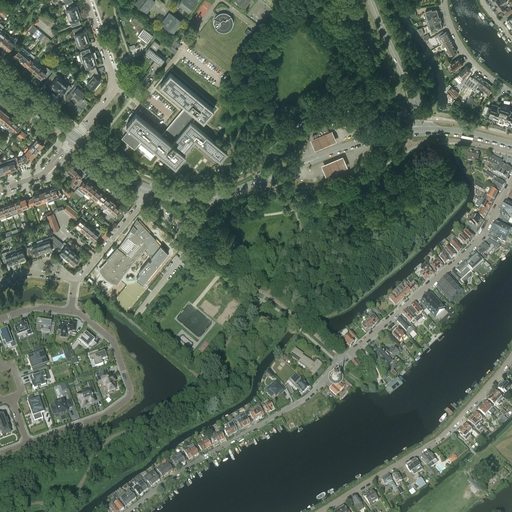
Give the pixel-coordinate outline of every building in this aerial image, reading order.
[(74,5),(73,0),(72,0),(65,4),(64,4),(68,14),(78,11),(76,5),(74,5)] [(155,1),(153,0),(136,0),(134,2),(147,12),(155,1)] [(180,0),(178,4),(188,12),(197,0),(180,0)] [(498,6),(500,10),(505,6),(503,3),(507,0),(493,0),(495,3),(495,4),(497,7),(498,6)] [(504,16),(511,10),(511,0),(510,0),(508,2),(509,3),(507,5),(508,7),(501,12),(504,16)] [(439,13),(438,11),(437,10),(436,9),(432,10),(432,9),(425,11),(426,14),(425,14),(425,15),(425,18),(426,18),(427,18),(438,15),(438,14),(439,13)] [(78,11),(68,14),(71,25),(80,22),(79,18),(80,17),(78,11)] [(169,12),(161,23),(173,32),(181,21),(169,12)] [(218,14),(217,15),(216,16),(215,16),(215,17),(214,18),(214,19),(214,20),(213,21),(213,22),(213,23),(213,24),(214,25),(214,26),(214,27),(215,28),(216,29),(217,30),(218,31),(219,31),(220,32),(221,32),(223,32),(224,32),(225,32),(226,31),(227,31),(228,30),(229,30),(230,29),(231,28),(232,26),(232,25),(233,24),(233,23),(233,22),(233,21),(233,20),(232,19),(232,18),(231,17),(231,16),(230,15),(229,15),(228,14),(227,14),(227,13),(226,13),(225,13),(224,12),(223,12),(222,13),(221,13),(220,13),(219,13),(218,14)] [(440,21),(440,20),(441,20),(440,17),(439,17),(438,15),(427,18),(428,21),(427,21),(427,22),(428,26),(440,21)] [(438,29),(442,27),(442,26),(443,25),(442,23),(441,22),(440,21),(428,26),(429,29),(430,29),(431,29),(432,32),(438,30),(438,29)] [(138,23),(134,27),(139,31),(139,33),(137,35),(141,37),(142,38),(140,42),(143,44),(144,45),(146,42),(149,38),(149,39),(151,40),(156,34),(148,27),(146,29),(138,23)] [(83,31),(81,26),(73,29),(76,40),(87,36),(85,30),(83,31)] [(247,29),(244,32),(248,35),(249,36),(253,39),(255,35),(252,33),(250,32),(247,29)] [(450,38),(446,31),(439,35),(441,39),(440,39),(441,41),(438,43),(439,45),(442,44),(441,43),(443,42),(450,38)] [(6,32),(0,39),(0,45),(0,46),(1,45),(3,46),(11,36),(6,32)] [(7,50),(16,40),(17,38),(15,37),(14,38),(11,36),(3,46),(7,50)] [(87,36),(76,40),(80,50),(89,47),(87,43),(89,42),(87,36)] [(457,51),(450,38),(443,42),(444,43),(449,55),(457,51)] [(173,39),(169,44),(175,48),(177,46),(178,46),(177,46),(178,47),(180,44),(173,39)] [(146,51),(145,52),(155,60),(151,65),(150,66),(155,70),(159,65),(164,59),(165,58),(164,57),(164,58),(155,50),(159,45),(160,45),(154,41),(146,51)] [(17,58),(25,49),(20,45),(13,54),(15,56),(14,57),(16,59),(17,58)] [(89,47),(80,50),(84,61),(94,58),(92,51),(90,52),(89,47)] [(21,63),(30,53),(25,49),(17,58),(19,60),(18,61),(21,63)] [(27,66),(33,59),(35,57),(30,53),(21,63),(24,66),(25,65),(27,66)] [(94,58),(84,61),(88,72),(96,69),(95,64),(96,64),(94,58)] [(457,68),(463,64),(461,62),(462,61),(460,58),(459,58),(446,67),(450,74),(458,68),(457,68)] [(33,59),(27,66),(28,68),(28,69),(31,71),(38,63),(33,59)] [(38,63),(31,71),(33,73),(34,73),(35,74),(42,66),(38,63)] [(46,67),(45,69),(42,66),(35,74),(37,75),(36,76),(38,77),(39,76),(41,78),(43,76),(45,78),(51,71),(46,67)] [(462,74),(464,76),(470,70),(466,66),(459,73),(460,75),(462,74)] [(96,69),(88,72),(89,76),(91,78),(86,84),(92,89),(100,80),(98,79),(99,77),(96,69)] [(52,72),(46,80),(50,83),(49,85),(55,90),(63,80),(53,71),(52,72)] [(170,73),(160,85),(185,106),(181,111),(162,135),(172,143),(173,144),(176,141),(173,139),(175,137),(178,139),(180,136),(179,135),(190,121),(191,122),(197,116),(203,121),(208,115),(209,114),(214,109),(170,73)] [(467,80),(465,83),(473,89),(481,78),(475,73),(470,80),(468,79),(467,80)] [(481,88),(486,81),(481,78),(475,85),(474,86),(475,86),(474,87),(475,88),(473,90),(475,91),(476,89),(476,88),(478,86),(481,88)] [(63,80),(55,90),(60,94),(62,92),(64,94),(71,86),(63,80)] [(65,98),(68,101),(73,95),(80,100),(86,94),(79,88),(81,85),(75,81),(73,84),(75,86),(65,98)] [(494,88),(486,81),(481,88),(485,91),(489,94),(494,88)] [(452,87),(448,90),(451,93),(455,97),(459,93),(452,87)] [(465,105),(470,108),(475,100),(470,97),(465,105)] [(511,113),(511,114),(511,110),(511,109),(498,105),(497,109),(488,106),(484,116),(493,119),(492,122),(505,126),(506,124),(511,126),(511,113)] [(190,121),(179,135),(180,136),(178,139),(175,137),(173,139),(176,141),(173,144),(172,143),(171,144),(151,128),(159,119),(146,108),(140,117),(136,113),(126,125),(130,128),(122,138),(134,148),(143,138),(163,154),(161,157),(172,167),(174,165),(175,166),(185,154),(183,153),(194,139),(220,160),(227,152),(198,128),(196,126),(190,121)] [(8,115),(4,111),(0,115),(0,119),(3,122),(8,115)] [(8,126),(13,120),(8,115),(3,122),(1,125),(6,129),(8,126)] [(18,123),(13,120),(8,126),(12,130),(15,133),(19,128),(16,126),(18,123)] [(326,125),(326,124),(317,128),(317,129),(318,131),(319,132),(312,135),(313,136),(315,139),(314,139),(315,140),(315,139),(329,133),(329,134),(330,134),(330,133),(327,127),(326,125)] [(311,139),(315,150),(337,142),(332,131),(311,139)] [(37,139),(33,143),(40,149),(42,147),(41,146),(43,144),(37,139)] [(40,149),(33,143),(29,148),(35,154),(37,151),(38,152),(40,149)] [(35,154),(29,148),(25,153),(32,159),(34,156),(33,156),(35,154)] [(478,162),(480,154),(469,151),(467,160),(478,162)] [(32,159),(25,153),(21,158),(20,158),(22,164),(26,162),(27,163),(29,161),(30,161),(32,159)] [(343,156),(322,165),(326,176),(348,167),(343,156)] [(501,162),(491,156),(487,163),(498,168),(508,174),(511,169),(500,164),(501,162)] [(19,165),(17,159),(16,157),(7,160),(11,171),(14,170),(14,169),(16,168),(16,166),(19,165)] [(7,160),(1,162),(5,173),(8,172),(11,171),(7,160)] [(331,177),(345,171),(344,171),(343,167),(343,166),(342,167),(330,172),(329,172),(329,173),(331,176),(331,177)] [(76,183),(79,186),(82,181),(80,179),(82,177),(77,173),(78,173),(73,169),(72,168),(71,167),(70,168),(69,168),(67,170),(68,171),(67,172),(73,178),(72,180),(73,181),(70,184),(73,187),(76,183)] [(508,174),(498,168),(495,173),(506,179),(508,174)] [(500,192),(505,184),(495,178),(494,177),(491,184),(489,186),(500,192)] [(85,183),(82,181),(79,186),(86,192),(92,185),(90,183),(90,182),(88,180),(87,181),(85,183)] [(486,192),(487,189),(483,186),(477,183),(476,186),(481,189),(486,192)] [(90,197),(97,188),(95,186),(94,186),(92,185),(86,192),(85,193),(90,197)] [(61,194),(59,188),(56,189),(55,187),(53,188),(52,187),(49,188),(52,197),(53,200),(59,198),(58,195),(61,194)] [(46,190),(44,191),(47,199),(52,197),(49,188),(46,190)] [(94,201),(95,199),(101,192),(99,191),(100,190),(97,188),(90,197),(89,197),(94,201)] [(41,192),(38,193),(41,201),(47,199),(44,191),(41,192)] [(498,194),(491,191),(489,195),(495,199),(498,194)] [(103,194),(101,192),(95,199),(100,203),(107,196),(104,194),(103,194)] [(33,198),(30,199),(29,199),(32,205),(41,201),(38,193),(35,194),(32,195),(33,198)] [(492,205),(495,199),(489,195),(488,197),(484,195),(481,200),(492,205)] [(107,196),(100,203),(105,207),(111,200),(109,199),(109,198),(107,196)] [(22,199),(19,200),(22,208),(32,205),(29,199),(26,200),(25,198),(23,199),(22,199)] [(488,212),(492,205),(481,200),(479,198),(475,206),(478,207),(488,212)] [(22,208),(19,200),(16,201),(14,202),(18,213),(23,211),(22,208)] [(113,202),(111,200),(105,207),(109,211),(116,203),(113,201),(113,202)] [(511,204),(506,201),(506,202),(503,208),(511,212),(511,204)] [(10,203),(8,204),(12,215),(18,213),(14,202),(11,203),(10,203)] [(113,217),(120,208),(118,206),(118,205),(116,203),(109,211),(108,213),(113,217)] [(12,215),(8,204),(5,205),(5,206),(2,206),(6,217),(12,215)] [(488,212),(478,207),(477,210),(481,212),(478,216),(485,219),(488,212)] [(511,212),(503,208),(500,214),(500,213),(500,214),(505,216),(503,218),(504,219),(509,221),(510,219),(511,219),(511,212)] [(481,222),(481,221),(481,220),(473,215),(471,219),(469,218),(467,222),(472,225),(473,225),(474,224),(478,226),(480,223),(481,222)] [(76,227),(79,229),(85,222),(80,218),(74,225),(77,226),(76,227)] [(103,266),(102,266),(104,268),(104,269),(103,270),(103,272),(103,273),(103,274),(104,276),(104,277),(105,278),(106,279),(107,280),(108,280),(110,280),(111,281),(112,281),(114,280),(115,280),(116,279),(117,278),(119,280),(119,279),(123,274),(127,268),(131,263),(131,264),(131,263),(135,259),(135,258),(139,254),(140,254),(139,254),(144,249),(144,250),(145,250),(152,258),(150,261),(148,260),(138,272),(140,273),(136,277),(143,283),(168,253),(156,240),(137,220),(134,226),(135,228),(132,231),(131,230),(131,231),(128,236),(127,236),(128,236),(124,241),(120,246),(121,247),(119,249),(117,248),(117,247),(106,260),(107,260),(108,261),(106,264),(106,263),(103,266)] [(85,222),(79,229),(81,231),(82,231),(84,232),(89,226),(85,222)] [(507,225),(507,224),(502,222),(501,224),(496,222),(493,228),(508,236),(511,230),(506,227),(507,225)] [(89,226),(84,232),(86,234),(86,235),(88,237),(94,230),(89,226)] [(508,236),(493,228),(490,234),(489,234),(505,242),(508,236)] [(94,230),(88,237),(91,239),(93,240),(99,234),(94,230)] [(467,230),(463,234),(466,236),(470,240),(471,239),(474,236),(467,230)] [(469,241),(465,237),(461,233),(459,236),(460,237),(458,240),(465,246),(467,245),(467,243),(469,241)] [(51,245),(50,243),(48,237),(42,239),(43,241),(46,250),(48,249),(49,249),(52,248),(55,245),(54,244),(51,245)] [(43,241),(37,243),(40,252),(42,251),(43,252),(46,250),(43,241)] [(462,249),(457,243),(454,241),(450,245),(458,253),(462,249)] [(495,247),(492,245),(487,242),(485,244),(483,243),(480,247),(486,253),(488,255),(495,247)] [(31,246),(28,247),(30,253),(33,252),(34,255),(35,255),(34,254),(36,253),(37,254),(41,252),(40,252),(37,243),(31,246)] [(64,256),(70,249),(67,247),(68,246),(66,244),(61,250),(59,252),(59,253),(60,252),(61,254),(64,257),(64,256)] [(28,254),(25,248),(23,249),(22,247),(16,249),(20,259),(22,259),(26,258),(25,255),(28,254)] [(69,260),(75,253),(72,251),(74,249),(72,247),(70,249),(64,256),(66,258),(69,261),(69,260)] [(455,254),(452,251),(448,247),(444,251),(445,252),(450,257),(452,259),(456,255),(455,254)] [(484,255),(486,253),(480,247),(476,251),(478,253),(476,254),(483,260),(486,257),(484,255)] [(20,259),(16,249),(15,248),(10,249),(10,250),(14,262),(16,261),(17,261),(20,260),(20,259)] [(107,260),(106,260),(97,269),(98,272),(101,276),(104,279),(107,282),(111,284),(115,286),(116,286),(121,281),(128,270),(135,262),(141,254),(145,250),(144,250),(144,249),(139,254),(140,254),(139,254),(135,258),(135,259),(131,263),(131,264),(131,263),(127,268),(123,274),(119,279),(119,280),(117,278),(116,279),(115,280),(114,280),(112,281),(111,281),(110,280),(108,280),(107,280),(106,279),(105,278),(104,277),(104,276),(103,274),(103,273),(103,272),(103,270),(104,269),(104,268),(102,266),(103,266),(106,263),(106,264),(108,261),(107,260)] [(14,262),(10,250),(9,250),(2,253),(3,257),(2,257),(4,263),(7,262),(8,264),(10,263),(11,263),(14,262)] [(447,258),(448,258),(450,257),(445,252),(443,253),(444,253),(442,255),(440,253),(437,255),(440,259),(443,262),(445,265),(449,261),(447,258)] [(75,253),(69,260),(71,261),(71,262),(74,265),(77,260),(78,260),(79,259),(79,258),(80,257),(75,253)] [(472,271),(483,261),(479,257),(475,253),(465,262),(469,266),(468,266),(472,271)] [(441,264),(438,261),(438,260),(430,266),(436,273),(443,266),(441,264)] [(463,263),(460,266),(463,270),(465,269),(467,273),(468,274),(471,271),(463,263)] [(423,272),(420,275),(426,281),(434,274),(430,269),(428,267),(428,268),(426,264),(421,269),(423,272)] [(460,266),(456,270),(462,276),(464,274),(464,275),(466,275),(468,274),(467,273),(465,269),(463,270),(460,266)] [(465,283),(454,272),(451,275),(462,287),(464,285),(464,284),(465,283)] [(449,276),(437,287),(437,288),(438,288),(451,302),(463,291),(449,277),(450,277),(449,276)] [(409,282),(403,287),(410,294),(410,295),(418,288),(414,283),(411,285),(409,282)] [(389,299),(396,306),(410,294),(403,287),(402,286),(393,294),(394,295),(389,299)] [(444,308),(431,293),(428,296),(427,295),(427,296),(425,298),(425,297),(425,298),(423,300),(423,299),(423,300),(420,303),(426,309),(434,317),(435,317),(436,318),(436,317),(444,310),(445,310),(443,309),(444,308)] [(423,312),(426,309),(420,303),(417,305),(416,303),(402,315),(406,319),(404,320),(410,327),(412,326),(410,324),(414,320),(417,323),(422,319),(419,316),(423,312)] [(376,306),(372,310),(377,316),(380,313),(377,309),(378,309),(376,306)] [(374,316),(370,320),(375,326),(379,322),(374,316)] [(411,328),(410,327),(404,320),(402,318),(400,320),(398,320),(398,321),(397,322),(406,332),(411,328)] [(50,328),(51,322),(50,322),(50,320),(37,319),(36,325),(41,326),(40,333),(53,334),(54,328),(50,328)] [(362,327),(367,332),(375,326),(370,320),(362,327)] [(60,322),(59,329),(62,330),(61,334),(66,335),(67,331),(71,332),(71,331),(75,331),(75,325),(72,325),(72,324),(60,322)] [(27,327),(26,325),(24,325),(23,323),(19,325),(19,326),(15,328),(17,335),(26,332),(28,336),(33,334),(30,326),(27,327)] [(5,330),(0,331),(1,336),(0,336),(1,338),(2,340),(3,342),(4,342),(5,342),(6,345),(10,344),(12,348),(15,346),(16,346),(11,332),(9,333),(8,333),(7,329),(5,330)] [(407,338),(399,329),(398,329),(397,329),(396,330),(396,331),(392,335),(399,342),(401,341),(402,339),(404,340),(407,338)] [(343,340),(349,346),(354,342),(352,340),(355,337),(351,332),(343,340)] [(81,335),(77,340),(81,343),(81,342),(88,347),(89,346),(91,348),(97,344),(93,342),(95,340),(93,339),(86,333),(83,336),(81,335)] [(314,364),(302,355),(303,354),(294,348),(290,354),(289,356),(308,369),(314,374),(322,365),(317,361),(314,364)] [(399,348),(398,350),(396,351),(394,348),(390,351),(395,357),(400,353),(402,351),(399,348)] [(98,350),(88,354),(89,357),(88,358),(90,362),(91,362),(93,362),(95,368),(103,365),(102,363),(108,361),(104,352),(99,354),(98,350)] [(383,350),(377,355),(387,365),(387,366),(392,361),(394,359),(387,351),(385,353),(383,350)] [(401,353),(406,358),(409,355),(404,350),(401,353)] [(42,352),(27,357),(28,358),(29,362),(30,364),(30,365),(32,370),(38,368),(39,371),(46,368),(45,365),(47,364),(42,352),(43,352),(42,352)] [(107,369),(95,374),(96,378),(100,376),(102,381),(104,386),(106,386),(108,392),(113,390),(112,388),(114,387),(116,387),(114,382),(115,382),(113,378),(111,379),(109,375),(109,373),(107,369)] [(38,375),(30,378),(32,382),(30,382),(31,383),(34,382),(34,384),(32,385),(33,387),(32,387),(32,388),(33,388),(34,390),(36,389),(35,389),(36,389),(37,389),(38,389),(37,388),(46,385),(44,382),(46,381),(46,380),(49,379),(46,372),(42,373),(39,374),(38,374),(38,375)] [(334,383),(329,389),(336,396),(344,387),(344,386),(343,385),(342,386),(338,382),(339,382),(339,381),(339,380),(340,379),(340,378),(339,378),(339,377),(339,376),(338,376),(338,375),(337,375),(336,375),(336,374),(335,374),(334,375),(333,375),(332,375),(332,376),(331,377),(331,378),(331,379),(331,380),(331,381),(332,381),(332,382),(333,382),(333,383),(334,383)] [(303,392),(308,388),(301,381),(295,375),(290,380),(296,386),(297,386),(301,390),(299,391),(301,394),(303,392)] [(272,387),(267,391),(272,397),(274,395),(276,397),(282,391),(281,390),(283,388),(277,381),(271,386),(272,387)] [(498,388),(503,393),(504,391),(507,393),(509,390),(511,391),(511,386),(511,387),(507,383),(506,384),(503,382),(501,385),(501,384),(498,388)] [(82,394),(77,396),(79,401),(80,400),(82,407),(85,406),(86,406),(86,405),(89,404),(89,405),(94,403),(95,403),(93,397),(92,395),(96,393),(93,386),(92,387),(91,386),(90,387),(89,388),(90,391),(82,393),(82,394)] [(503,399),(495,391),(491,395),(501,404),(500,402),(502,400),(503,399)] [(501,404),(491,395),(488,399),(495,405),(496,403),(499,406),(501,404)] [(33,397),(27,399),(29,402),(27,403),(33,417),(35,416),(37,420),(42,418),(42,419),(43,419),(42,417),(41,414),(44,413),(43,410),(47,409),(42,397),(34,400),(33,397)] [(72,408),(70,401),(64,403),(63,401),(54,405),(55,408),(51,409),(53,415),(57,414),(58,416),(61,414),(61,415),(62,415),(61,415),(61,414),(64,413),(64,414),(63,414),(64,414),(64,413),(67,412),(66,410),(72,408)] [(485,402),(482,406),(489,412),(492,408),(485,402)] [(263,407),(268,414),(274,410),(270,403),(263,407)] [(264,415),(259,408),(260,408),(258,405),(252,408),(259,419),(262,418),(261,417),(264,415)] [(490,413),(489,412),(482,406),(478,410),(486,417),(490,413)] [(259,419),(252,408),(247,411),(247,412),(246,413),(251,423),(256,420),(256,421),(259,419)] [(251,423),(246,413),(244,414),(244,415),(242,416),(242,415),(239,417),(245,427),(250,424),(251,423)] [(475,413),(472,417),(478,423),(482,419),(475,413)] [(0,415),(0,430),(1,430),(1,431),(3,436),(6,435),(10,433),(9,430),(10,430),(8,426),(8,425),(9,424),(7,419),(6,420),(4,415),(1,416),(0,416),(0,415)] [(245,427),(239,417),(237,418),(237,419),(233,421),(234,423),(239,431),(240,430),(241,430),(245,427)] [(475,427),(478,423),(472,417),(468,421),(475,427)] [(239,431),(234,423),(231,426),(230,425),(227,426),(232,435),(237,432),(239,431)] [(465,424),(462,428),(469,434),(472,430),(465,424)] [(232,435),(227,426),(223,429),(228,438),(232,435)] [(470,435),(469,434),(462,428),(458,432),(461,434),(460,435),(466,440),(470,435)] [(219,442),(211,429),(209,430),(211,433),(212,433),(213,435),(210,437),(211,439),(209,440),(212,445),(214,444),(215,445),(219,442)] [(224,440),(220,434),(217,436),(216,434),(215,434),(212,429),(211,429),(219,442),(224,440)] [(207,438),(201,441),(206,450),(211,447),(210,446),(212,445),(209,440),(208,441),(207,438)] [(206,450),(201,441),(200,440),(200,439),(198,440),(200,443),(197,444),(198,446),(196,448),(200,454),(206,450)] [(200,454),(196,448),(195,448),(193,446),(189,448),(190,449),(189,449),(188,448),(188,449),(193,458),(200,454)] [(193,458),(188,449),(184,451),(183,449),(182,447),(181,447),(181,448),(180,449),(181,451),(187,461),(193,458)] [(187,461),(181,451),(178,452),(179,453),(175,456),(177,459),(181,465),(185,462),(187,461)] [(429,452),(425,455),(431,463),(431,464),(433,466),(437,463),(435,461),(429,452)] [(431,463),(425,455),(421,458),(427,466),(425,468),(429,473),(433,478),(434,479),(439,475),(437,473),(435,474),(430,468),(433,466),(431,464),(431,463)] [(454,455),(448,459),(451,463),(457,459),(456,459),(457,458),(455,455),(454,455)] [(181,465),(177,459),(175,456),(174,457),(175,457),(168,461),(174,469),(176,468),(181,465)] [(419,466),(415,459),(410,462),(415,469),(416,470),(417,472),(419,471),(418,469),(417,468),(419,466)] [(172,470),(174,469),(168,461),(168,460),(162,465),(164,468),(168,474),(173,470),(172,470)] [(415,469),(410,462),(405,465),(410,472),(411,471),(414,475),(417,473),(414,469),(415,469)] [(168,474),(164,468),(162,465),(154,471),(158,476),(160,478),(162,477),(162,478),(168,474)] [(154,471),(148,475),(149,476),(155,484),(159,480),(157,477),(158,476),(154,471)] [(392,477),(397,486),(399,484),(398,483),(402,481),(397,474),(392,477)] [(391,481),(391,480),(388,475),(381,480),(385,486),(392,482),(391,481)] [(149,476),(145,479),(146,481),(151,487),(155,484),(149,476)] [(420,479),(415,483),(420,489),(425,486),(420,479)] [(141,481),(136,485),(137,485),(137,486),(139,487),(143,493),(149,488),(144,483),(143,481),(142,480),(141,481)] [(470,483),(477,491),(480,489),(473,481),(470,483)] [(143,493),(139,487),(137,486),(133,489),(134,491),(133,492),(137,498),(143,493)] [(137,498),(133,492),(131,490),(130,491),(129,490),(125,494),(125,495),(131,502),(137,498)] [(372,491),(364,496),(369,505),(377,500),(372,491)] [(131,502),(125,495),(125,496),(126,497),(123,500),(126,504),(127,506),(131,502)] [(355,498),(351,500),(355,506),(353,507),(356,511),(357,511),(364,508),(357,497),(355,498)] [(122,507),(119,503),(117,500),(112,504),(118,511),(119,511),(124,509),(122,507)] [(118,511),(112,504),(112,503),(105,509),(107,511),(118,511)]
